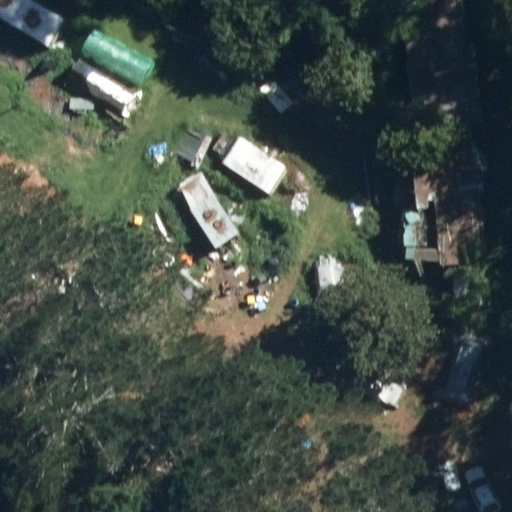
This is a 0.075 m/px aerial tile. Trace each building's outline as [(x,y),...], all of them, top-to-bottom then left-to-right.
[(0,0),(0,21),(52,52),(69,24),(55,16),(64,0),(0,0)] [(211,4),(181,45),(269,108),(298,67),(211,4)] [(475,49),(472,16),(415,22),(426,135),(457,131),(460,158),(422,162),(426,215),(446,214),(448,270),(495,268),(488,142),(492,141),(483,47),(475,49)] [(61,127),(104,155),(123,124),(79,98),(61,127)] [(290,173),(234,142),(215,174),(271,206),(290,173)] [(138,172),(171,187),(179,171),(146,155),(138,172)] [(250,246),(209,195),(181,217),(222,268),(250,246)] [(461,290),(461,315),(495,314),(495,290),(461,290)]
